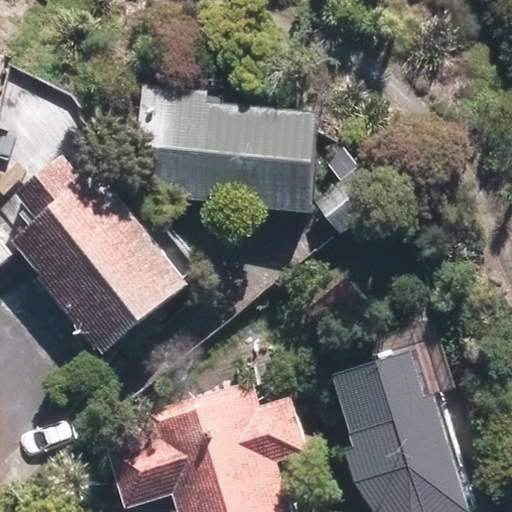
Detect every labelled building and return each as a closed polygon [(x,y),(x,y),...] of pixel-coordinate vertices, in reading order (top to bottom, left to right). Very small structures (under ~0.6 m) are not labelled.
[(139,190),(320,207),(329,106),(217,96),(218,86),(149,79),(139,190)] [(96,175),(74,148),(25,189),(47,215),(21,237),(49,271),(44,275),(112,354),(204,276),(109,164),(96,175)] [(322,195),(347,228),(395,191),(369,158),(322,195)] [(0,264),(18,250),(2,229),(0,230),(0,264)] [(346,450),(357,486),(374,511),(469,511),(470,511),(423,348),(333,374),(355,447),(346,450)] [(276,397),(268,373),(158,405),(165,429),(114,444),(133,505),(184,490),(190,511),(309,511),(294,458),(325,449),(307,388),(276,397)]
